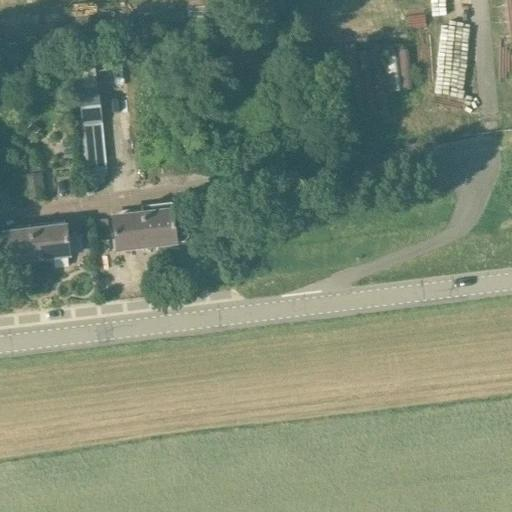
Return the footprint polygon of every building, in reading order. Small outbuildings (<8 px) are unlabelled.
[(273,0),(275,10),(300,7),(298,0),(273,0)] [(267,79),(286,71),(279,55),(260,63),(267,79)] [(82,127),(103,125),(95,61),(74,63),(82,127)] [(160,102),(172,101),(170,81),(158,82),(160,102)] [(27,201),(45,199),(42,175),(24,177),(27,201)] [(143,217),(146,249),(176,246),(172,207),(142,210),(143,217)] [(116,252),(146,249),(143,217),(113,220),(116,252)] [(31,233),(34,262),(69,258),(66,229),(31,233)] [(0,265),(34,262),(31,233),(0,236),(0,265)]
